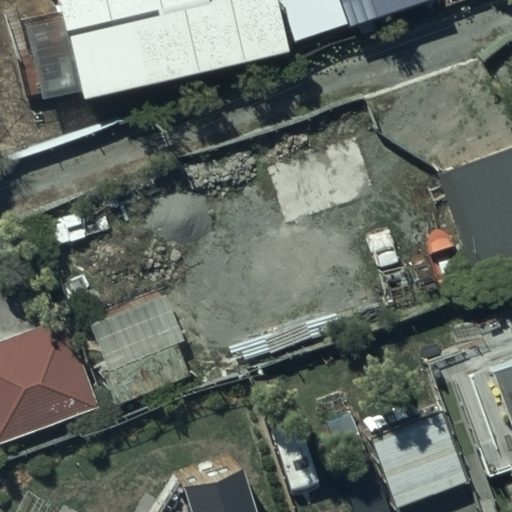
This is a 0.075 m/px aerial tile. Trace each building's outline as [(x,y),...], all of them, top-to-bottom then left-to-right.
[(53,0),(76,95),(282,47),(271,0),(53,0)] [(331,0),(338,22),(407,0),(331,0)] [(511,260),(511,137),(435,165),(464,240),(457,243),(469,276),(511,260)] [(0,331),(0,434),(91,402),(58,311),(0,331)] [(511,355),(484,366),(511,442),(511,355)] [(391,504),(463,480),(440,411),(368,435),(391,504)] [(354,511),(387,511),(358,431),(329,442),(354,511)] [(251,511),(237,465),(179,482),(187,511),(251,511)]
